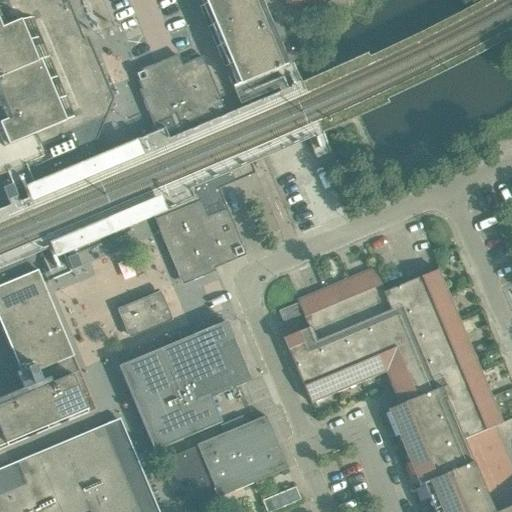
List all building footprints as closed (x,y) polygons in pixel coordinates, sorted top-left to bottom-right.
[(110,99),(85,41),(82,42),(63,0),(13,0),(14,1),(1,6),(0,3),(0,170),(5,172),(9,181),(10,181),(17,197),(18,202),(29,197),(34,209),(31,210),(36,220),(38,219),(41,227),(39,228),(43,238),(46,237),(50,248),(52,253),(62,250),(65,259),(76,254),(127,232),(91,146),(110,99)] [(289,67),(274,31),(273,32),(271,26),(272,25),(265,10),(258,13),(252,0),(194,0),(230,81),(233,90),(248,84),(248,82),(257,78),(258,81),(270,76),(270,75),(289,67)] [(285,0),(289,7),(299,11),(322,0),(285,0)] [(252,172),(233,125),(230,126),(201,58),(181,66),(177,57),(135,75),(154,121),(140,156),(131,159),(182,282),(245,255),(216,187),(252,172)] [(83,398),(35,283),(8,261),(0,240),(0,377),(5,389),(8,388),(11,394),(0,399),(0,441),(13,436),(83,406),(80,399),(83,398)] [(511,511),(511,470),(494,427),(501,424),(494,409),(488,412),(479,390),(485,387),(473,358),(466,361),(457,339),(464,336),(452,308),(445,310),(436,289),(443,286),(436,271),(383,293),(373,269),(358,275),(361,282),(339,291),(336,284),(308,297),(311,303),(299,308),(302,315),(307,329),(297,333),(295,326),(280,332),(310,404),(325,397),(322,391),(344,382),(346,389),(375,376),(372,370),(382,366),(399,406),(387,411),(393,426),(400,423),(409,445),(402,448),(414,476),(421,474),(425,483),(418,486),(419,487),(422,486),(428,500),(434,497),(440,511),(511,511)] [(170,318),(160,295),(118,313),(124,328),(127,336),(170,318)] [(302,315),(299,308),(297,304),(277,312),(282,323),(302,315)] [(196,335),(118,368),(154,452),(220,424),(209,399),(250,382),(225,323),(196,335)] [(287,469),(265,417),(195,446),(196,447),(166,460),(173,475),(174,475),(175,478),(182,480),(185,479),(194,500),(200,503),(216,496),(217,499),(287,469)] [(93,431),(0,469),(0,511),(156,511),(118,420),(93,431)] [(265,511),(272,511),(300,500),(295,488),(261,502),(265,511)]
